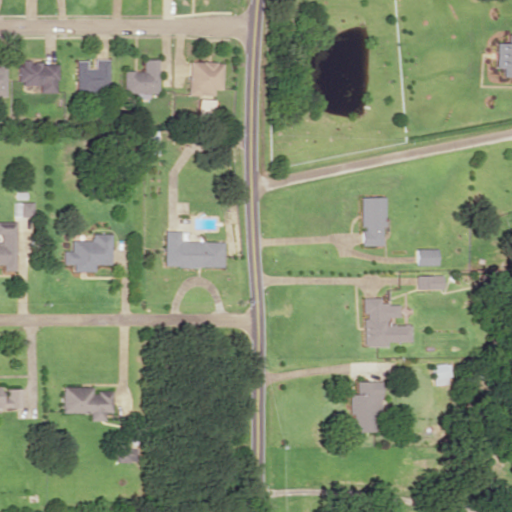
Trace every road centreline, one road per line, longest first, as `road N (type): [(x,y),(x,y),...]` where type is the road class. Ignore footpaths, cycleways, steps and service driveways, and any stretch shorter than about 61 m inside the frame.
road 1 (tertiary): [(254,0),(245,187),(256,317),(253,511)]
road 2 (residential): [(245,187),(511,131)]
road 3 (residential): [(256,317),(0,318)]
road 4 (residential): [(0,27),(252,27)]
